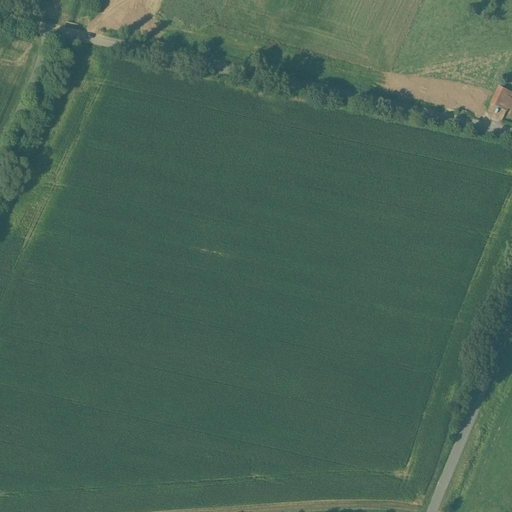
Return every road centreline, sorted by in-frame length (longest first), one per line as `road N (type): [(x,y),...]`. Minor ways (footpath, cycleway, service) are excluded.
road 1 (unclassified): [(511,133),(0,19)]
road 2 (unclassified): [(431,511),(511,315)]
